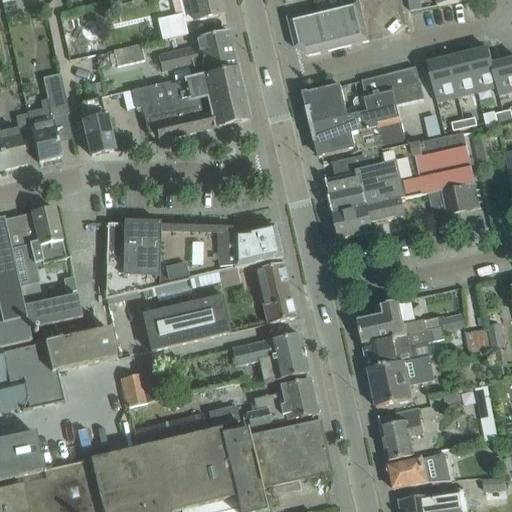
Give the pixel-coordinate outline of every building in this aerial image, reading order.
[(178,0),(182,15),(157,21),(162,42),(187,36),(185,25),(224,15),(220,0),(178,0)] [(295,50),(299,53),(307,58),(368,43),(357,0),(344,0),(346,5),(287,20),(295,50)] [(407,0),(410,13),(421,11),(419,0),(407,0)] [(198,48),(158,57),(161,74),(194,67),(194,68),(185,70),(188,81),(197,79),(197,80),(238,72),(236,66),(229,35),(228,32),(209,37),(196,40),(198,48)] [(140,45),(113,52),(117,68),(144,62),(140,45)] [(488,51),(468,56),(477,94),(497,89),(488,51)] [(488,51),(497,89),(499,97),(511,93),(511,61),(492,67),(488,51)] [(468,56),(448,61),(457,99),(477,94),(468,56)] [(448,61),(427,66),(437,104),(457,99),(448,61)] [(424,101),(421,89),(420,87),(416,69),(362,83),(365,97),(356,100),(353,104),(354,108),(367,105),(369,113),(397,107),(424,101)] [(136,111),(142,109),(157,106),(157,104),(188,98),(189,102),(195,101),(198,117),(202,133),(249,122),(241,86),(242,83),(240,76),(238,74),(238,72),(194,81),(170,86),(170,84),(132,93),(136,111)] [(69,116),(60,77),(43,81),(51,120),(69,116)] [(100,83),(88,86),(91,101),(100,99),(103,98),(100,83)] [(346,110),(341,88),(305,97),(312,126),(369,113),(367,105),(354,108),(346,110)] [(157,106),(142,109),(148,136),(157,134),(159,142),(202,133),(198,117),(195,101),(189,102),(188,98),(157,104),(157,106)] [(91,101),(80,104),(85,124),(83,125),(91,158),(112,153),(100,99),(91,101)] [(406,148),(397,107),(369,113),(312,126),(320,159),(361,149),(363,158),(406,148)] [(511,113),(511,110),(503,112),(506,123),(511,122),(511,113)] [(503,112),(496,114),(498,125),(506,123),(503,112)] [(15,118),(17,128),(29,125),(27,116),(15,118)] [(474,118),(462,121),(464,128),(476,125),(474,118)] [(462,121),(451,123),(453,131),(464,128),(462,121)] [(30,129),(34,145),(38,164),(61,159),(53,124),(30,129)] [(19,131),(0,135),(0,152),(4,172),(27,167),(19,131)] [(401,203),(442,193),(467,187),(472,212),(480,210),(476,191),(463,135),(406,148),(363,158),(332,165),(332,166),(348,162),(351,174),(326,179),(329,194),(328,194),(334,218),(401,203)] [(473,140),(478,168),(495,164),(490,137),(473,140)] [(467,187),(442,193),(448,217),(472,212),(467,187)] [(401,203),(334,218),(339,242),(373,234),(373,233),(375,232),(378,225),(377,223),(404,217),(401,203)] [(23,307),(46,303),(42,284),(43,284),(38,265),(42,264),(42,267),(66,261),(54,210),(3,222),(23,307)] [(26,320),(23,307),(3,222),(0,222),(0,350),(11,348),(31,343),(29,330),(27,320),(26,320)] [(232,229),(160,227),(160,224),(123,223),(123,226),(107,226),(105,301),(120,298),(282,260),(274,227),(244,234),(244,235),(232,236),(232,229)] [(283,265),(254,272),(267,326),(296,320),(283,265)] [(76,293),(74,279),(63,281),(66,295),(76,293)] [(27,320),(29,330),(54,326),(81,320),(77,297),(46,303),(23,307),(26,320),(27,320)] [(142,317),(151,353),(229,335),(220,299),(142,317)] [(357,322),(363,348),(376,345),(377,346),(395,342),(395,341),(398,341),(397,339),(427,333),(430,343),(444,340),(439,319),(424,322),(423,321),(404,326),(399,303),(381,307),(383,317),(357,322)] [(492,353),(504,350),(499,326),(487,329),(492,353)] [(0,414),(21,410),(22,413),(63,403),(56,374),(116,360),(109,330),(12,352),(11,348),(0,350),(0,414)] [(485,330),(474,332),(479,353),(489,351),(485,330)] [(479,353),(474,332),(464,334),(466,341),(452,344),(454,358),(479,353)] [(363,348),(368,373),(399,366),(435,358),(435,356),(431,357),(428,343),(430,343),(427,333),(397,339),(398,341),(395,341),(395,342),(377,346),(376,345),(363,348)] [(231,351),(231,352),(235,369),(258,363),(263,385),(308,375),(299,336),(231,351)] [(399,366),(368,373),(376,410),(396,406),(413,402),(409,387),(414,386),(410,366),(436,361),(435,358),(399,366)] [(158,373),(140,377),(146,404),(164,400),(158,373)] [(146,404),(140,377),(121,381),(127,408),(146,404)] [(282,395),(264,399),(253,401),(256,412),(246,414),(250,432),(317,416),(309,381),(280,387),(282,395)] [(209,413),(212,429),(240,423),(236,407),(209,413)] [(418,410),(378,419),(380,429),(387,465),(415,459),(410,438),(424,435),(418,410)] [(44,472),(0,482),(0,511),(182,511),(196,509),(196,511),(266,511),(280,508),(277,492),(262,496),(261,491),(330,476),(319,425),(248,440),(247,432),(221,437),(220,433),(207,435),(202,416),(135,430),(140,451),(44,472)] [(36,434),(0,442),(0,482),(44,472),(36,436),(36,434)] [(434,453),(436,464),(454,460),(451,449),(434,453)] [(393,492),(413,488),(433,483),(428,460),(388,468),(393,492)] [(505,492),(504,479),(482,481),(483,494),(505,492)] [(399,511),(465,511),(463,493),(398,503),(399,511)]
